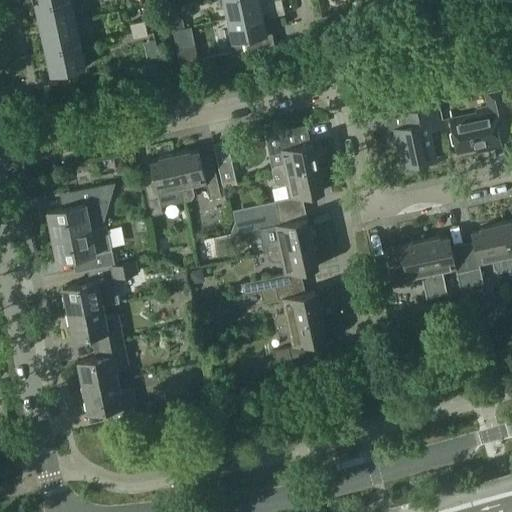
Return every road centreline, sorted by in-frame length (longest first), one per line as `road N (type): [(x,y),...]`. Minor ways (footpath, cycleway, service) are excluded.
road 1 (tertiary): [(181,511),(289,497),(511,435)]
road 2 (residential): [(320,90),(0,160)]
road 3 (tertiary): [(62,511),(10,291)]
road 4 (residential): [(361,344),(339,218),(369,212)]
road 5 (residential): [(369,212),(341,85),(320,90)]
road 6 (residential): [(369,212),(511,180)]
